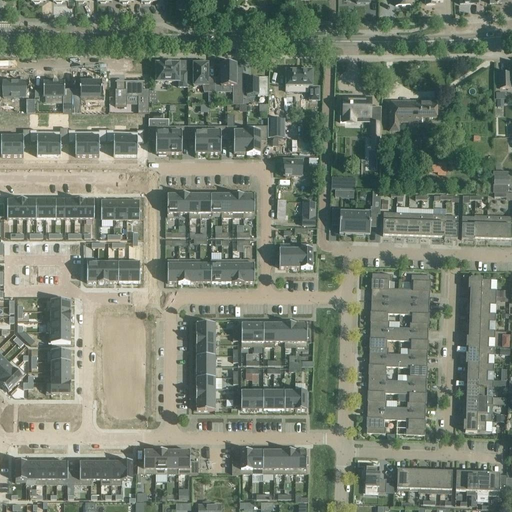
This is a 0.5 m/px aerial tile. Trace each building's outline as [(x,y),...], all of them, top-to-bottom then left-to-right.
[(202,87),(204,93),(204,94),(215,94),(215,79),(208,79),(208,65),(203,65),(203,62),(195,62),(195,65),(193,65),(193,78),(192,78),(192,85),(194,85),(194,87),(202,87)] [(157,66),(156,66),(156,84),(179,84),(179,90),(187,89),(187,74),(179,74),(179,66),(165,66),(165,64),(157,64),(157,66)] [(236,81),(236,65),(221,65),(221,88),(233,88),(233,106),(243,106),(243,81),(236,81)] [(286,86),(286,88),(286,93),(310,93),(310,101),(319,101),(319,89),(312,88),(312,86),(312,73),(312,72),(311,72),(302,72),(301,72),(297,72),(288,72),(286,72),(286,73),(286,86)] [(511,74),(510,75),(510,74),(499,74),(500,90),(511,89),(511,74)] [(258,79),(246,79),(246,96),(257,96),(257,97),(268,97),(268,79),(258,79)] [(0,81),(0,97),(23,97),(23,81),(8,81),(8,80),(1,80),(1,81),(0,81)] [(43,82),(43,99),(44,99),(44,98),(63,98),(63,115),(72,115),(72,91),(65,91),(65,82),(64,82),(64,83),(44,83),(44,82),(43,82)] [(72,91),(72,106),(80,106),(81,100),(102,100),(102,83),(81,83),(81,91),(72,91)] [(115,91),(115,108),(126,108),(126,98),(138,98),(138,115),(148,115),(149,91),(143,91),(143,84),(144,84),(144,83),(124,83),(124,84),(125,84),(125,91),(115,91)] [(25,100),(25,114),(33,114),(33,100),(25,100)] [(340,100),(340,124),(352,124),(352,117),(370,117),(370,138),(380,138),(380,152),(381,108),(373,108),(362,108),(362,100),(352,100),(340,100)] [(390,103),(390,132),(399,133),(400,122),(419,122),(419,118),(437,119),(437,103),(390,103)] [(227,128),(227,141),(233,141),(233,155),(236,155),(236,157),(244,157),(244,155),(246,155),(246,128),(234,128),(234,116),(227,116),(227,128)] [(269,120),(269,138),(278,138),(284,138),(284,120),(269,120)] [(148,128),(148,141),(155,141),(155,155),(157,155),(157,157),(166,157),(166,155),(169,155),(169,128),(148,128)] [(169,128),(169,155),(182,155),(182,141),(188,141),(188,128),(169,128)] [(188,128),(188,141),(194,141),(194,155),(208,155),(208,128),(188,128)] [(208,128),(208,155),(221,155),(221,141),(227,141),(227,128),(208,128)] [(246,128),(246,155),(260,156),(260,141),(267,141),(267,128),(246,128)] [(49,133),(49,158),(61,158),(61,145),(68,145),(68,132),(68,130),(60,130),(60,133),(49,133)] [(12,136),(12,138),(12,158),(24,158),(24,145),(30,145),(30,132),(23,132),(23,136),(12,136)] [(30,132),(30,145),(37,145),(37,158),(49,158),(49,133),(38,133),(38,132),(30,132)] [(68,132),(68,145),(75,145),(75,158),(87,158),(87,133),(76,133),(76,132),(68,132)] [(87,133),(87,158),(99,158),(99,145),(106,145),(106,132),(98,132),(98,133),(87,133)] [(106,132),(106,145),(113,145),(113,158),(125,158),(125,133),(114,133),(114,132),(106,132)] [(125,133),(125,158),(137,158),(137,145),(143,145),(143,132),(137,132),(137,133),(125,133)] [(0,139),(0,144),(1,145),(1,158),(12,158),(12,138),(1,138),(1,139),(0,139)] [(303,157),(304,144),(291,144),(291,157),(303,157)] [(309,159),(309,167),(318,167),(318,159),(309,159)] [(281,164),(281,172),(283,172),(283,173),(284,173),(284,178),(285,178),(285,179),(291,179),(291,178),(302,178),(302,163),(283,162),(283,164),(281,164)] [(508,173),(493,173),(493,194),(508,194),(508,186),(509,186),(509,179),(508,179),(508,173)] [(190,215),(190,197),(190,196),(178,196),(178,197),(178,215),(190,215)] [(244,220),(244,197),(244,196),(232,196),(232,197),(232,220),(244,220)] [(178,215),(178,197),(167,197),(167,220),(178,220),(178,215)] [(200,220),(200,197),(190,197),(190,215),(190,220),(200,220)] [(210,215),(210,197),(200,197),(200,220),(210,220),(210,215)] [(222,215),(222,197),(210,197),(210,215),(222,215)] [(232,220),(232,197),(222,197),(222,215),(222,220),(232,220)] [(255,197),(244,197),(244,220),(255,220),(255,197)] [(16,202),(17,221),(26,221),(26,201),(16,201),(16,202)] [(26,201),(26,221),(36,221),(36,202),(27,202),(27,201),(26,201)] [(65,202),(65,221),(75,221),(75,201),(74,201),(74,202),(65,202)] [(75,201),(75,221),(85,221),(85,201),(75,201)] [(85,201),(85,221),(94,221),(94,202),(85,202),(85,201)] [(7,202),(7,221),(17,221),(16,202),(7,202)] [(36,202),(36,221),(46,221),(46,202),(36,202)] [(46,202),(46,221),(55,221),(55,202),(46,202)] [(55,202),(55,221),(65,221),(65,202),(55,202)] [(101,202),(101,222),(114,222),(114,202),(101,202)] [(114,202),(114,222),(127,222),(127,202),(114,202)] [(127,202),(127,222),(140,222),(140,202),(127,202)] [(303,204),(302,227),(314,228),(315,205),(303,204)] [(396,215),(395,238),(408,238),(408,215),(409,210),(409,209),(396,209),(396,215)] [(354,236),(355,212),(333,211),(333,210),(332,210),(332,223),(340,223),(339,235),(344,235),(344,236),(354,236)] [(377,212),(355,212),(354,236),(365,236),(370,236),(370,224),(377,224),(378,212),(377,212)] [(395,238),(396,215),(383,214),(383,237),(395,238)] [(408,215),(408,238),(420,238),(421,215),(408,215)] [(433,216),(421,215),(420,238),(432,239),(433,216)] [(432,239),(444,239),(445,217),(446,217),(446,216),(433,216),(432,239)] [(444,239),(444,240),(457,241),(458,218),(446,217),(445,217),(444,239)] [(474,240),(486,241),(487,218),(474,217),(474,218),(475,218),(474,240)] [(474,240),(475,218),(474,218),(462,218),(461,241),(474,241),(474,240)] [(498,241),(499,218),(487,218),(486,241),(498,241)] [(511,219),(499,218),(498,241),(511,242),(511,219)] [(312,256),(312,246),(301,246),(301,251),(301,270),(312,270),(312,264),(314,264),(314,256),(312,256)] [(290,270),(290,251),(279,251),(279,269),(290,270)] [(301,270),(301,251),(290,251),(290,270),(301,270)] [(211,266),(211,285),(222,285),(222,261),(221,261),(221,254),(211,254),(211,266)] [(178,285),(178,261),(167,261),(167,285),(178,285)] [(190,285),(190,261),(178,261),(178,285),(190,285)] [(200,285),(200,266),(200,261),(190,261),(190,285),(200,285)] [(232,285),(232,261),(222,261),(222,285),(232,285)] [(244,285),(244,261),(232,261),(232,285),(244,285)] [(255,261),(244,261),(244,285),(255,285),(255,261)] [(108,265),(108,285),(109,285),(109,284),(118,284),(118,262),(118,265),(108,265)] [(118,262),(118,284),(129,284),(129,262),(118,262)] [(129,262),(129,284),(140,284),(140,262),(129,262)] [(87,265),(87,284),(98,284),(98,285),(98,265),(87,265)] [(98,265),(98,285),(108,285),(108,265),(98,265)] [(211,285),(211,266),(200,266),(200,285),(211,285)] [(371,302),(400,304),(401,291),(389,290),(389,283),(391,283),(391,276),(372,275),(371,302)] [(401,291),(400,304),(429,305),(430,277),(411,277),(411,284),(413,284),(413,291),(401,291)] [(470,297),(470,298),(496,298),(497,291),(497,281),(482,281),(482,279),(470,279),(470,280),(468,280),(468,290),(472,290),(472,297),(470,297)] [(496,298),(470,298),(472,298),(471,305),(468,305),(467,315),(471,315),(471,314),(490,315),(490,306),(496,306),(496,301),(496,298)] [(46,302),(46,314),(71,314),(71,313),(70,313),(70,302),(46,302)] [(389,323),(387,323),(388,315),(400,315),(400,304),(371,302),(370,329),(389,330),(389,323)] [(410,324),(410,330),(428,331),(429,305),(400,304),(400,315),(412,316),(412,324),(410,324)] [(46,314),(46,324),(71,324),(71,314),(46,314)] [(467,331),(470,332),(470,331),(489,332),(489,331),(489,322),(495,323),(496,315),(490,315),(471,314),(471,315),(471,322),(467,322),(467,331)] [(46,324),(46,334),(70,334),(70,324),(71,324),(46,324)] [(215,325),(196,325),(196,336),(215,336),(215,325)] [(296,349),(296,326),(296,325),(284,325),(284,326),(284,344),(284,349),(296,349)] [(252,349),(252,326),(241,326),(241,349),(252,349)] [(263,349),(263,326),(252,326),(252,349),(263,349)] [(274,344),(274,326),(263,326),(263,349),(274,349),(274,344)] [(284,344),(284,326),(274,326),(274,344),(284,344)] [(307,326),(296,326),(296,349),(307,349),(307,339),(308,339),(308,331),(307,331),(307,326)] [(386,349),(386,341),(399,342),(399,330),(389,330),(370,329),(369,355),(388,356),(388,349),(386,349)] [(427,357),(428,331),(410,330),(399,330),(399,342),(411,342),(411,350),(409,350),(409,357),(427,357)] [(466,348),(470,348),(488,349),(489,348),(489,339),(495,339),(495,332),(489,331),(489,332),(470,331),(470,332),(470,338),(466,338),(466,348)] [(46,334),(48,334),(48,345),(70,345),(70,334),(46,334)] [(215,347),(215,336),(196,336),(196,347),(215,347)] [(215,358),(215,347),(196,347),(196,358),(215,358)] [(469,365),(488,365),(488,356),(494,356),(495,348),(489,348),(488,349),(470,348),(470,355),(466,355),(465,365),(469,365)] [(70,353),(46,353),(46,364),(70,364),(70,353)] [(385,376),(385,368),(398,369),(398,356),(388,356),(369,355),(368,382),(387,382),(387,376),(385,376)] [(426,384),(427,357),(409,357),(398,356),(398,369),(410,369),(410,377),(408,377),(408,383),(426,384)] [(215,369),(215,358),(196,358),(196,369),(215,369)] [(2,360),(0,361),(0,373),(12,362),(11,362),(8,365),(2,360)] [(12,362),(0,373),(0,384),(0,385),(0,384),(0,385),(18,368),(18,367),(17,368),(12,362)] [(70,364),(46,364),(51,364),(51,374),(70,374),(70,364)] [(469,365),(469,372),(465,372),(465,382),(469,382),(487,382),(488,373),(494,373),(494,365),(488,365),(469,365)] [(18,368),(0,385),(8,393),(26,376),(18,368)] [(215,380),(215,369),(196,369),(196,380),(215,380)] [(51,384),(46,384),(71,384),(70,384),(70,374),(51,374),(51,384)] [(215,390),(215,380),(196,380),(196,390),(215,390)] [(385,402),(385,394),(397,395),(397,383),(387,382),(368,382),(367,408),(386,409),(386,402),(385,402)] [(465,389),(464,399),(468,399),(468,398),(487,399),(493,399),(493,386),(501,386),(501,382),(493,382),(487,382),(469,382),(468,389),(465,389)] [(425,410),(426,384),(408,383),(397,383),(397,395),(399,395),(398,403),(407,403),(407,409),(425,410)] [(71,384),(46,384),(46,396),(71,396),(71,384)] [(215,401),(215,390),(196,390),(196,401),(215,401)] [(252,412),(252,392),(241,392),(241,412),(252,412)] [(262,412),(262,392),(252,392),(252,412),(262,412)] [(273,412),(273,392),(262,392),(262,412),(273,412)] [(284,412),(284,392),(273,392),(273,412),(284,412)] [(295,412),(295,392),(284,392),(284,412),(295,412)] [(295,392),(295,412),(306,412),(306,392),(295,392)] [(464,415),(467,416),(467,415),(486,416),(486,415),(492,416),(492,407),(493,405),(493,399),(487,399),(468,398),(468,399),(468,406),(464,405),(464,415)] [(215,412),(215,401),(196,401),(196,412),(215,412)] [(384,429),(384,421),(396,422),(396,409),(386,409),(367,408),(367,435),(385,436),(385,429),(384,429)] [(425,437),(425,410),(407,409),(396,409),(396,422),(408,422),(408,430),(406,430),(406,436),(425,437)] [(467,415),(467,416),(467,422),(464,422),(463,432),(465,432),(465,433),(477,434),(477,433),(486,433),(492,433),(492,423),(492,416),(486,415),(486,416),(467,415)] [(155,476),(155,483),(167,483),(167,476),(167,453),(167,452),(155,452),(155,453),(155,476)] [(232,463),(232,476),(252,476),(252,453),(252,452),(241,452),(241,463),(232,463)] [(296,476),(296,453),(296,452),(284,452),(284,453),(284,476),(296,476)] [(144,463),(144,476),(155,476),(155,453),(144,453),(144,463)] [(167,453),(167,476),(178,476),(178,471),(178,453),(167,453)] [(178,471),(178,476),(190,476),(190,463),(190,453),(178,453),(178,471)] [(263,476),(263,453),(252,453),(252,476),(263,476)] [(273,476),(273,453),(263,453),(263,476),(273,476)] [(284,476),(284,453),(273,453),(273,476),(284,476)] [(306,453),(296,453),(296,476),(306,476),(306,466),(308,466),(308,458),(306,458),(306,453)] [(15,471),(13,471),(13,477),(15,477),(15,484),(26,484),(26,487),(26,463),(15,463),(15,471)] [(26,463),(26,487),(36,487),(36,464),(27,464),(27,463),(26,463)] [(111,464),(111,487),(121,487),(121,463),(121,464),(111,464)] [(121,463),(121,487),(122,487),(122,482),(132,482),(132,463),(121,463)] [(190,463),(190,476),(198,476),(198,463),(190,463)] [(36,464),(36,487),(46,487),(46,464),(36,464)] [(46,464),(46,487),(57,487),(57,464),(46,464)] [(57,464),(57,487),(74,487),(74,473),(68,473),(68,464),(57,464)] [(74,473),(74,487),(91,487),(91,464),(80,464),(80,473),(74,473)] [(91,464),(91,487),(91,482),(101,482),(101,487),(101,464),(91,464)] [(101,464),(101,487),(102,487),(111,487),(111,464),(101,464)] [(365,472),(365,478),(366,478),(365,488),(378,489),(378,494),(386,495),(393,495),(394,485),(386,485),(386,481),(379,481),(379,470),(375,470),(375,469),(369,468),(369,469),(366,469),(366,472),(365,472)] [(408,493),(409,472),(397,471),(397,492),(408,493)] [(419,491),(419,472),(409,472),(408,493),(418,493),(419,493),(419,491)] [(429,491),(430,472),(419,472),(419,491),(419,493),(418,493),(418,495),(429,495),(429,491)] [(440,492),(441,473),(430,472),(429,491),(429,495),(440,495),(440,492)] [(451,492),(452,473),(441,473),(440,492),(440,495),(451,496),(451,492)] [(455,492),(467,493),(467,474),(456,473),(455,492)] [(477,493),(478,474),(467,474),(467,493),(466,496),(477,497),(477,493)] [(488,493),(489,475),(478,474),(477,493),(477,497),(488,497),(488,493)] [(505,498),(506,477),(500,477),(500,475),(489,475),(488,493),(488,497),(505,498)] [(198,511),(220,511),(220,506),(209,506),(209,502),(203,502),(203,506),(198,506),(198,511)]
